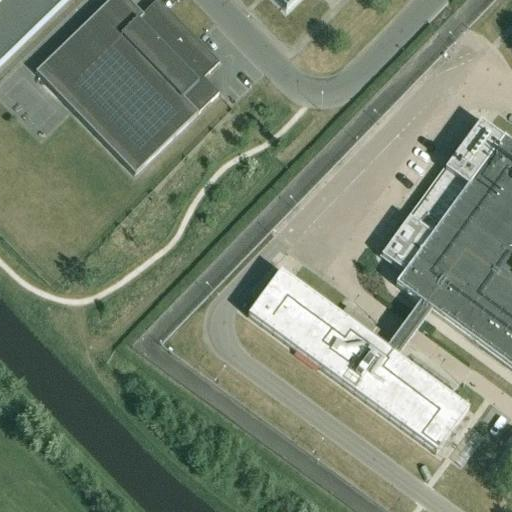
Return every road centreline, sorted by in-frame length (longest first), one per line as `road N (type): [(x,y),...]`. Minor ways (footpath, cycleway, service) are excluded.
road 1 (unknown): [(447,511),(220,348),(214,331),(221,305),(283,225)]
road 2 (unclassified): [(369,65),(343,90),(315,95),(219,0)]
